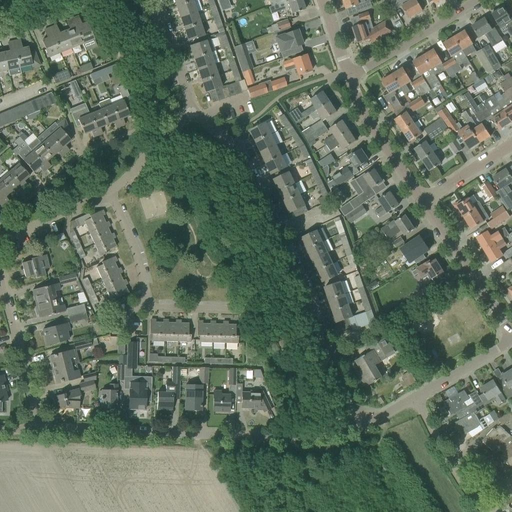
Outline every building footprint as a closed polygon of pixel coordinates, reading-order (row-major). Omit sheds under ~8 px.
[(267,8),(269,8),(290,0),(269,0),(265,2),(267,8)] [(290,0),(269,8),(271,14),(288,9),(288,8),(289,8),(292,14),(305,10),(301,0),(290,0)] [(342,0),(345,9),(355,6),(357,13),(372,7),(370,0),(365,2),(364,0),(342,0)] [(397,0),(408,19),(416,14),(417,15),(419,15),(420,14),(422,12),(421,11),(422,11),(416,0),(397,0)] [(196,12),(192,1),(176,6),(180,18),(196,12)] [(389,3),(384,6),(388,11),(392,9),(389,3)] [(219,17),(215,6),(210,8),(214,19),(219,17)] [(511,15),(509,11),(506,13),(503,7),(497,11),(495,10),(491,12),(492,14),(491,15),(499,29),(505,25),(511,34),(511,33),(511,15)] [(200,24),(196,12),(180,18),(184,29),(200,24)] [(357,43),(369,39),(371,39),(370,36),(375,34),(373,28),(370,19),(368,13),(358,16),(361,25),(352,28),(357,43)] [(78,16),(72,19),(82,44),(94,39),(93,38),(100,35),(94,20),(87,23),(81,25),(78,16)] [(224,29),(219,17),(214,19),(218,31),(223,29),(224,29)] [(70,29),(64,32),(70,49),(82,44),(72,19),(66,21),(70,29)] [(472,27),(479,38),(484,34),(492,47),(502,41),(500,37),(494,28),(491,30),(484,19),(472,27)] [(271,26),(271,27),(273,33),(279,31),(290,27),(288,20),(271,26)] [(371,39),(369,39),(372,43),(391,32),(385,21),(373,28),(375,34),(370,36),(371,39)] [(204,35),(200,24),(184,29),(187,41),(204,35)] [(56,25),(50,28),(60,53),(70,49),(64,32),(59,34),(56,25)] [(60,53),(50,28),(44,30),(47,39),(42,41),(49,57),(60,53)] [(302,43),(304,42),(301,35),(299,36),(297,30),(275,38),(280,52),(302,45),(302,43)] [(464,31),(454,37),(466,57),(476,51),(472,44),(464,31)] [(220,37),(224,48),(229,46),(226,35),(220,37)] [(470,65),(466,57),(454,37),(444,43),(449,52),(451,56),(453,59),(447,62),(454,74),(462,70),(459,66),(462,64),(465,68),(470,65)] [(20,40),(14,41),(19,68),(20,68),(31,65),(31,68),(40,66),(33,50),(28,51),(27,48),(22,49),(20,40)] [(189,47),(193,58),(210,53),(216,51),(212,40),(206,42),(206,41),(189,47)] [(4,53),(8,70),(9,76),(21,74),(20,68),(19,68),(14,41),(7,43),(9,52),(4,53)] [(233,48),(242,72),(253,69),(244,44),(233,48)] [(224,48),(227,60),(233,58),(229,46),(224,48)] [(489,46),(482,50),(494,71),(495,71),(501,68),(489,46)] [(433,50),(423,56),(435,76),(445,70),(449,77),(454,74),(447,62),(442,65),(433,50)] [(494,71),(482,50),(475,54),(487,75),(494,71)] [(193,58),(197,70),(214,64),(210,53),(193,58)] [(313,68),(311,62),(308,63),(306,55),(296,58),(284,62),(282,63),(284,69),(285,69),(286,72),(295,69),(298,76),(311,71),(310,69),(313,68)] [(435,76),(423,56),(413,62),(420,75),(423,73),(425,77),(434,92),(442,87),(435,76)] [(227,60),(231,71),(237,69),(233,58),(227,60)] [(90,63),(78,68),(81,74),(92,69),(90,63)] [(116,64),(97,72),(100,78),(119,70),(116,64)] [(197,70),(201,81),(218,76),(214,64),(197,70)] [(402,68),(392,75),(400,88),(404,95),(410,92),(406,85),(410,82),(402,68)] [(231,71),(235,82),(237,82),(241,80),(237,69),(231,71)] [(51,76),(55,84),(70,78),(66,70),(51,76)] [(242,73),(244,80),(247,87),(255,84),(250,70),(242,73)] [(100,78),(97,72),(90,75),(93,81),(100,78)] [(508,73),(503,76),(505,79),(505,80),(511,90),(511,77),(511,78),(508,73)] [(400,88),(392,75),(382,81),(388,92),(383,95),(393,113),(404,107),(395,91),(400,88)] [(214,89),(220,87),(222,87),(218,76),(201,81),(205,93),(208,92),(214,89)] [(422,77),(416,80),(425,94),(431,91),(422,77)] [(247,89),(248,90),(250,98),(286,86),(283,78),(272,82),(271,80),(258,84),(258,86),(247,89)] [(237,82),(241,92),(248,90),(247,89),(246,87),(247,87),(244,80),(241,81),(241,80),(237,82)] [(425,94),(416,80),(411,83),(414,88),(419,97),(420,97),(425,94)] [(497,102),(499,105),(511,123),(511,122),(511,90),(505,80),(499,83),(500,85),(499,85),(505,93),(501,96),(503,99),(497,102)] [(69,83),(76,98),(81,95),(74,81),(69,83)] [(235,82),(232,84),(236,95),(242,93),(241,92),(237,82),(235,82)] [(123,101),(112,105),(111,106),(120,126),(125,124),(122,119),(129,116),(125,104),(131,102),(124,84),(117,87),(123,101)] [(232,84),(226,85),(230,97),(236,95),(232,84)] [(473,84),(466,89),(473,98),(479,94),(473,84)] [(226,85),(222,87),(220,87),(224,99),(230,97),(226,85)] [(220,87),(214,89),(218,101),(224,99),(220,87)] [(214,89),(208,92),(212,103),(218,101),(214,89)] [(449,99),(444,91),(440,93),(445,101),(449,99)] [(310,115),(329,102),(322,92),(310,100),(314,106),(301,114),(297,108),(289,114),(296,124),(310,115)] [(480,122),(485,119),(477,107),(468,93),(463,96),(480,122)] [(45,95),(39,97),(44,109),(50,106),(45,95)] [(511,123),(499,105),(497,102),(493,96),(483,103),(477,107),(485,119),(490,116),(491,119),(499,131),(511,123)] [(39,97),(34,100),(38,111),(44,109),(39,97)] [(424,103),(420,97),(417,99),(408,104),(412,111),(424,103)] [(101,110),(100,110),(106,125),(113,122),(115,128),(120,126),(111,106),(112,105),(109,99),(101,102),(98,103),(101,110)] [(34,100),(28,102),(33,113),(38,111),(34,100)] [(28,102),(23,104),(28,115),(33,113),(28,102)] [(336,112),(329,102),(310,115),(314,120),(321,116),(324,121),(336,112)] [(23,104),(18,106),(22,118),(27,116),(28,115),(23,104)] [(18,106),(12,109),(17,120),(22,118),(18,106)] [(88,115),(89,115),(86,108),(71,114),(76,127),(80,126),(84,134),(91,131),(93,137),(97,136),(88,115)] [(445,108),(438,113),(443,121),(444,120),(452,134),(459,129),(452,118),(445,108)] [(12,109),(7,111),(12,122),(17,120),(12,109)] [(438,113),(435,109),(430,112),(437,121),(424,130),(428,135),(445,124),(443,121),(438,113)] [(100,110),(89,115),(88,115),(97,136),(102,134),(100,128),(106,125),(100,110)] [(7,111),(2,113),(6,124),(12,122),(7,111)] [(461,114),(468,126),(480,143),(490,137),(482,124),(477,127),(471,118),(470,118),(466,111),(461,114)] [(402,131),(413,124),(406,112),(395,120),(398,126),(397,127),(400,132),(402,131)] [(279,118),(284,125),(289,122),(284,115),(279,118)] [(59,129),(51,136),(65,153),(69,150),(65,145),(70,140),(65,134),(69,131),(64,119),(57,126),(59,129)] [(312,126),(316,131),(325,126),(321,120),(312,126)] [(324,141),(327,146),(349,131),(342,121),(329,129),(333,135),(324,141)] [(284,125),(291,135),(295,132),(289,122),(284,125)] [(250,131),(255,142),(271,134),(266,123),(250,131)] [(413,124),(402,131),(410,142),(421,135),(413,124)] [(445,124),(428,135),(431,141),(448,129),(445,124)] [(325,126),(316,131),(311,135),(315,140),(328,131),(325,126)] [(480,143),(468,126),(458,133),(461,138),(469,150),(480,143)] [(349,131),(327,146),(330,151),(340,145),(343,150),(356,141),(349,131)] [(291,135),(300,148),(304,145),(295,132),(291,135)] [(23,134),(19,138),(23,142),(27,138),(23,134)] [(255,142),(261,153),(276,145),(271,134),(255,142)] [(51,136),(41,144),(52,157),(57,152),(61,157),(65,153),(51,136)] [(52,157),(41,144),(36,138),(27,146),(47,169),(50,166),(46,161),(52,157)] [(448,143),(450,146),(455,154),(462,150),(454,138),(448,143)] [(414,149),(422,160),(433,153),(425,141),(414,149)] [(261,153),(266,164),(282,156),(276,145),(261,153)] [(304,145),(300,148),(305,159),(310,156),(304,145)] [(43,173),(47,169),(27,146),(17,154),(33,173),(39,168),(43,173)] [(359,172),(356,168),(368,160),(361,150),(349,158),(352,164),(332,177),(337,186),(359,172)] [(433,153),(422,160),(429,171),(441,164),(433,153)] [(318,162),(322,169),(335,161),(330,154),(318,162)] [(282,156),(266,164),(271,175),(287,167),(282,156)] [(307,164),(312,175),(317,173),(312,162),(307,164)] [(19,164),(9,172),(24,189),(28,186),(23,181),(29,176),(19,164)] [(349,202),(354,210),(360,205),(376,195),(371,189),(376,186),(377,185),(378,187),(385,182),(379,173),(378,174),(374,169),(370,173),(368,171),(355,180),(363,193),(349,202)] [(493,178),(500,189),(496,192),(507,210),(511,207),(511,196),(511,195),(511,194),(511,192),(511,191),(511,190),(511,178),(506,169),(493,178)] [(273,178),(279,191),(295,184),(289,171),(273,178)] [(9,172),(0,180),(10,192),(16,187),(20,192),(24,189),(9,172)] [(312,175),(318,186),(323,184),(317,173),(312,175)] [(0,180),(0,198),(5,205),(9,202),(5,197),(10,192),(0,180)] [(481,186),(491,202),(497,197),(487,181),(481,186)] [(279,191),(284,202),(300,195),(295,184),(279,191)] [(323,184),(318,186),(323,197),(328,195),(323,184)] [(375,211),(380,218),(398,205),(390,193),(379,200),(383,206),(375,211)] [(300,195),(284,202),(289,213),(292,212),(295,218),(308,212),(305,206),(300,195)] [(461,213),(464,218),(482,207),(479,202),(477,201),(477,202),(473,196),(462,202),(461,200),(453,205),(459,214),(461,213)] [(490,214),(493,219),(506,211),(502,206),(490,214)] [(346,218),(350,224),(366,213),(362,207),(346,218)] [(482,207),(464,218),(471,230),(489,218),(482,207)] [(88,214),(74,220),(77,227),(78,228),(85,224),(88,231),(105,223),(102,216),(103,216),(101,211),(90,216),(88,214)] [(506,211),(493,219),(487,224),(491,230),(510,217),(506,211)] [(381,229),(389,240),(401,231),(404,236),(414,229),(405,216),(396,222),(394,220),(387,225),(381,229)] [(335,222),(340,236),(345,234),(340,221),(335,222)] [(105,223),(88,231),(93,242),(110,234),(107,228),(109,227),(106,222),(105,223)] [(476,238),(484,251),(506,238),(509,236),(506,231),(503,233),(501,230),(491,237),(488,231),(485,233),(476,238)] [(301,238),(306,249),(322,242),(317,231),(301,238)] [(110,234),(93,242),(99,257),(106,253),(105,251),(116,246),(113,239),(114,239),(112,234),(110,234)] [(340,236),(344,247),(349,245),(345,234),(340,236)] [(71,238),(76,250),(81,248),(76,236),(71,238)] [(420,236),(400,249),(410,263),(413,261),(416,264),(426,258),(423,254),(429,250),(420,236)] [(506,238),(484,251),(491,263),(502,256),(499,250),(505,245),(511,241),(509,236),(506,238)] [(393,244),(396,248),(404,242),(401,238),(393,244)] [(306,249),(312,260),(328,253),(322,242),(306,249)] [(344,247),(347,259),(353,257),(349,245),(344,247)] [(81,248),(76,250),(80,259),(85,257),(81,248)] [(312,260),(317,271),(333,264),(328,253),(312,260)] [(30,259),(31,261),(21,263),(25,278),(35,276),(35,278),(45,275),(44,270),(49,268),(48,265),(46,255),(30,259)] [(96,268),(100,277),(117,269),(114,262),(116,262),(113,257),(101,262),(102,265),(96,268)] [(353,257),(347,259),(351,268),(356,267),(353,257)] [(495,269),(499,274),(511,265),(511,260),(510,258),(495,269)] [(416,269),(412,272),(414,276),(419,273),(421,278),(428,274),(431,279),(443,272),(435,260),(431,263),(429,260),(415,268),(416,269)] [(333,264),(317,271),(322,282),(338,275),(333,264)] [(100,277),(105,289),(123,281),(120,274),(121,273),(118,268),(117,269),(100,277)] [(58,278),(60,285),(78,281),(74,274),(58,278)] [(354,278),(358,289),(363,287),(359,276),(354,278)] [(123,281),(105,289),(112,303),(118,300),(117,297),(128,293),(125,286),(126,285),(124,280),(123,281)] [(84,284),(89,296),(94,294),(94,293),(89,282),(84,284)] [(324,288),(328,300),(345,294),(341,282),(324,288)] [(32,290),(36,304),(56,299),(54,292),(60,290),(58,283),(32,290)] [(417,293),(421,300),(439,289),(434,283),(417,293)] [(358,289),(362,301),(367,299),(363,287),(358,289)] [(94,294),(89,296),(94,305),(98,303),(95,295),(94,294)] [(328,300),(332,311),(349,305),(345,294),(328,300)] [(56,299),(36,304),(37,307),(35,308),(37,315),(39,314),(39,318),(49,316),(65,311),(63,305),(58,306),(56,299)] [(362,301),(366,312),(371,311),(367,299),(362,301)] [(66,309),(68,316),(85,312),(83,304),(66,309)] [(342,320),(348,318),(353,317),(349,305),(332,311),(336,323),(342,320)] [(366,312),(365,313),(369,325),(376,323),(371,311),(366,312)] [(383,311),(379,315),(386,320),(389,316),(383,311)] [(85,312),(68,316),(70,323),(87,319),(85,312)] [(365,313),(359,315),(364,327),(369,325),(365,313)] [(359,315),(354,316),(358,329),(364,327),(359,315)] [(354,316),(353,317),(348,318),(352,331),(358,329),(354,316)] [(348,318),(342,320),(347,333),(352,331),(348,318)] [(415,322),(416,332),(432,330),(431,320),(415,322)] [(152,341),(162,342),(163,322),(162,322),(155,322),(155,321),(150,321),(149,334),(152,334),(152,341)] [(162,342),(175,342),(175,323),(168,323),(168,321),(162,321),(162,322),(163,322),(162,342)] [(175,323),(175,342),(186,342),(185,346),(190,346),(191,335),(188,335),(188,323),(180,323),(180,322),(175,322),(175,323)] [(199,342),(209,343),(210,324),(202,324),(202,322),(197,322),(196,335),(199,335),(199,342)] [(42,330),(46,345),(69,339),(67,331),(70,330),(68,323),(42,330)] [(209,343),(222,343),(223,324),(222,324),(215,324),(215,323),(210,323),(210,324),(209,343)] [(223,324),(222,343),(237,344),(238,336),(235,336),(235,325),(228,324),(228,323),(222,323),(222,324),(223,324)] [(380,378),(373,366),(381,362),(378,357),(384,353),(385,356),(394,351),(386,337),(378,342),(377,340),(364,345),(366,350),(367,350),(369,353),(355,361),(360,371),(357,373),(366,387),(380,378)] [(74,344),(76,350),(91,346),(89,340),(74,344)] [(124,365),(123,377),(131,377),(131,369),(136,369),(136,342),(127,342),(126,366),(124,365)] [(49,356),(53,370),(70,365),(68,359),(74,357),(73,350),(49,356)] [(70,365),(53,370),(56,383),(80,377),(76,364),(70,365)] [(157,410),(172,410),(172,399),(179,399),(179,389),(179,382),(180,367),(172,367),(171,386),(165,386),(165,393),(157,393),(157,400),(157,410)] [(198,383),(207,383),(207,368),(198,368),(198,383)] [(213,401),(213,411),(229,412),(229,397),(235,397),(235,387),(235,384),(236,369),(229,369),(229,384),(228,384),(228,395),(221,395),(221,391),(213,391),(213,401)] [(504,381),(500,384),(505,392),(508,397),(510,400),(511,399),(511,369),(501,376),(504,381)] [(82,376),(84,382),(93,380),(95,380),(96,372),(82,376)] [(412,376),(401,383),(404,388),(415,381),(416,381),(413,376),(412,376)] [(84,382),(79,383),(81,392),(95,389),(93,380),(84,382)] [(500,393),(501,393),(494,381),(480,389),(483,394),(479,396),(484,406),(489,403),(487,400),(494,396),(499,405),(505,401),(500,393)] [(129,390),(128,409),(145,410),(145,402),(151,402),(151,384),(145,384),(146,384),(130,383),(129,390)] [(101,408),(116,409),(116,399),(117,384),(109,384),(109,390),(101,390),(101,398),(101,408)] [(185,385),(185,401),(185,411),(201,411),(201,385),(185,385)] [(68,393),(54,396),(57,409),(65,407),(65,408),(79,409),(79,396),(80,396),(79,389),(68,392),(68,393)] [(241,409),(254,409),(254,405),(259,405),(263,413),(271,409),(267,400),(262,391),(256,391),(256,392),(241,392),(241,399),(241,409)] [(457,412),(459,416),(482,403),(476,392),(469,395),(473,403),(466,407),(463,402),(469,399),(464,391),(443,402),(451,415),(457,412)] [(482,403),(459,416),(461,420),(455,423),(462,436),(471,431),(480,426),(482,430),(494,422),(490,414),(479,420),(476,415),(486,409),(482,403)] [(501,417),(498,419),(501,426),(511,419),(511,415),(510,412),(501,417)] [(489,434),(482,441),(493,451),(497,447),(500,450),(511,437),(509,434),(499,426),(496,430),(494,428),(493,429),(489,434)] [(500,458),(498,460),(502,463),(504,461),(510,467),(511,465),(511,436),(511,437),(500,450),(503,453),(499,457),(500,458)]
